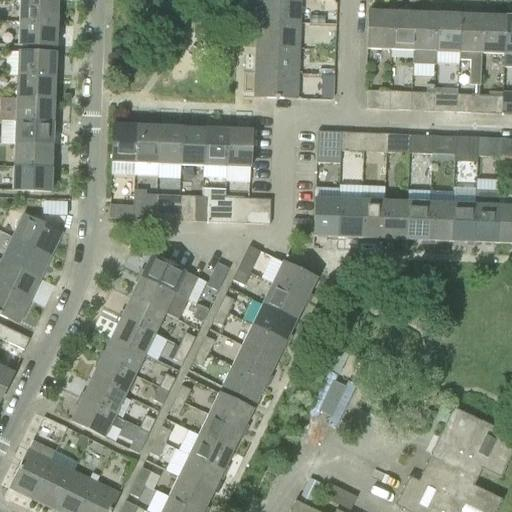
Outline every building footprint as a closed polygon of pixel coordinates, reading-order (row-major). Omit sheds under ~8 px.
[(57,25),(58,2),(20,0),(19,23),(57,25)] [(300,25),(300,0),(257,0),(257,23),(300,25)] [(391,13),(368,13),(367,51),(390,52),(391,13)] [(413,52),(415,14),(391,13),(390,52),(413,52)] [(437,15),(415,14),(413,52),(413,66),(436,67),(436,53),(437,15)] [(459,54),(460,16),(437,15),(436,53),(459,54)] [(458,61),(471,62),(470,87),(480,87),(481,68),(481,55),(483,17),(460,16),(459,54),(458,61)] [(506,18),(483,17),(481,55),(503,56),(504,56),(506,18)] [(511,18),(506,18),(504,56),(503,56),(503,69),(511,69),(511,18)] [(18,47),(56,48),(57,25),(19,23),(18,47)] [(256,48),(299,50),(300,25),(257,23),(256,48)] [(255,74),(298,75),(299,50),(256,48),(255,74)] [(55,79),(56,55),(18,54),(18,78),(55,79)] [(254,99),(297,101),(298,75),(255,74),(254,99)] [(54,102),(55,79),(18,78),(17,100),(54,102)] [(334,91),(321,91),(320,100),(333,101),(334,91)] [(388,93),(365,92),(364,111),(387,112),(388,93)] [(411,94),(388,93),(387,112),(411,113),(411,94)] [(434,95),(411,94),(411,113),(433,114),(434,95)] [(511,94),(503,94),(502,97),(502,116),(511,116),(511,94)] [(457,95),(434,95),(433,114),(456,114),(457,95)] [(480,96),(457,95),(456,114),(479,115),(480,96)] [(502,97),(480,96),(479,115),(502,116),(502,97)] [(53,125),(54,102),(17,100),(0,100),(0,103),(0,122),(16,123),(53,125)] [(53,147),(53,125),(16,123),(15,145),(53,147)] [(134,165),(136,127),(113,126),(111,178),(134,179),(134,165)] [(159,128),(136,127),(134,165),(158,166),(159,128)] [(180,167),(182,129),(159,128),(158,166),(180,167)] [(205,130),(182,129),(180,167),(203,168),(205,130)] [(205,130),(203,168),(203,182),(226,183),(227,131),(205,130)] [(250,170),(251,132),(227,131),(226,183),(226,185),(249,185),(250,170)] [(317,133),(316,164),(339,165),(340,152),(341,134),(317,133)] [(340,152),(364,153),(364,135),(341,134),(340,152)] [(387,136),(364,135),(364,153),(386,154),(387,136)] [(387,136),(386,154),(409,154),(409,137),(387,136)] [(433,138),(409,137),(409,154),(423,155),(422,169),(431,169),(432,163),(433,138)] [(456,138),(433,138),(432,163),(455,164),(455,163),(456,138)] [(477,157),(478,139),(456,138),(455,163),(477,164),(477,157)] [(478,139),(477,157),(500,158),(501,140),(478,139)] [(511,166),(511,140),(501,140),(500,158),(500,165),(511,166)] [(52,170),(53,147),(15,145),(14,168),(52,170)] [(14,168),(13,192),(51,194),(52,170),(14,168)] [(474,244),(497,245),(499,195),(499,181),(477,180),(476,192),(474,244)] [(339,187),(338,190),(337,239),(360,240),(362,188),(339,187)] [(360,240),(383,241),(384,203),(385,189),(362,188),(360,240)] [(208,199),(207,224),(219,224),(220,199),(226,199),(226,191),(203,190),(203,199),(208,199)] [(315,190),(313,238),(337,239),(338,190),(315,190)] [(453,205),(451,243),(474,244),(476,192),(453,191),(453,205)] [(511,195),(499,195),(497,245),(511,245),(511,195)] [(132,221),(133,221),(158,222),(159,197),(146,196),(146,201),(134,200),(134,208),(133,207),(132,221)] [(158,222),(170,222),(171,197),(159,197),(158,222)] [(182,223),(183,198),(171,197),(170,222),(182,223)] [(195,223),(195,198),(183,198),(182,223),(195,223)] [(203,199),(195,198),(195,223),(207,224),(208,199),(203,199)] [(233,200),(226,199),(220,199),(219,224),(232,225),(233,200)] [(233,200),(232,225),(245,226),(245,213),(245,200),(233,200)] [(271,201),(251,200),(245,200),(245,213),(270,214),(271,201)] [(407,204),(384,203),(383,241),(405,242),(407,204)] [(430,205),(407,204),(405,242),(429,243),(430,205)] [(453,205),(430,205),(429,243),(451,243),(453,205)] [(110,206),(110,208),(109,220),(132,221),(133,207),(110,206)] [(270,227),(270,214),(245,213),(245,226),(270,227)] [(62,234),(24,215),(12,239),(51,257),(62,234)] [(12,239),(2,262),(40,280),(51,257),(12,239)] [(237,271),(249,276),(260,253),(248,248),(237,271)] [(151,257),(141,278),(140,278),(175,295),(185,274),(151,257)] [(2,262),(0,264),(0,288),(29,303),(40,280),(2,262)] [(272,285),(306,302),(316,281),(282,264),(272,285)] [(218,293),(228,271),(229,270),(217,265),(206,288),(218,293)] [(244,287),(249,276),(237,271),(232,282),(244,287)] [(165,316),(165,315),(178,322),(187,301),(175,295),(140,278),(130,299),(165,316)] [(262,306),(296,322),(306,302),(272,285),(262,306)] [(0,288),(0,317),(19,326),(29,303),(0,288)] [(225,297),(218,310),(228,315),(234,302),(225,297)] [(130,299),(121,319),(120,320),(155,337),(165,316),(130,299)] [(202,324),(209,311),(199,306),(192,320),(202,324)] [(252,327),(286,343),(296,322),(262,306),(252,327)] [(218,310),(212,322),(222,327),(228,315),(218,310)] [(111,340),(145,357),(155,337),(120,320),(111,340)] [(242,347),(276,363),(286,343),(252,327),(242,347)] [(30,340),(7,329),(1,341),(24,352),(30,340)] [(188,353),(195,339),(186,335),(179,349),(188,353)] [(215,343),(205,338),(198,351),(209,356),(215,343)] [(111,340),(101,360),(101,361),(135,378),(145,357),(111,340)] [(232,368),(266,384),(276,363),(242,347),(232,368)] [(182,365),(188,353),(179,349),(173,361),(182,365)] [(202,369),(209,356),(198,351),(192,364),(202,369)] [(135,378),(101,361),(91,381),(125,398),(135,378)] [(0,401),(13,374),(0,367),(0,401)] [(222,388),(256,405),(266,384),(232,368),(222,388)] [(169,394),(175,381),(166,376),(160,390),(169,394)] [(338,425),(353,390),(328,378),(312,413),(338,425)] [(91,381),(81,401),(81,402),(115,419),(116,418),(125,398),(91,381)] [(181,387),(175,400),(184,405),(191,392),(181,387)] [(153,402),(163,406),(169,394),(160,390),(153,402)] [(208,416),(243,433),(253,412),(218,395),(208,416)] [(175,400),(169,412),(178,417),(184,405),(175,400)] [(105,440),(106,439),(112,426),(122,431),(126,423),(116,418),(115,419),(81,402),(71,423),(105,440)] [(423,431),(431,413),(419,407),(410,425),(423,431)] [(496,511),(502,501),(474,487),(482,470),(500,479),(511,454),(511,437),(453,409),(418,482),(409,478),(395,508),(404,511),(337,511),(336,511),(335,511),(315,511),(295,502),(290,511),(496,511)] [(198,437),(232,454),(243,433),(208,416),(198,437)] [(145,417),(139,430),(149,435),(155,422),(145,417)] [(161,428),(154,442),(164,446),(171,433),(161,428)] [(149,435),(139,430),(128,451),(139,456),(149,435)] [(87,445),(89,441),(80,437),(78,441),(76,446),(85,449),(87,445)] [(188,458),(223,474),(232,454),(198,437),(188,458)] [(32,442),(9,490),(32,501),(55,454),(32,442)] [(154,442),(148,454),(159,459),(164,446),(154,442)] [(32,501),(54,511),(73,473),(78,464),(55,454),(32,501)] [(178,478),(213,495),(223,474),(188,458),(178,478)] [(135,482),(145,487),(152,474),(141,469),(135,482)] [(83,511),(96,485),(73,473),(54,511),(83,511)] [(121,477),(117,485),(121,487),(125,480),(121,477)] [(168,499),(195,511),(204,511),(213,495),(178,478),(168,499)] [(310,481),(305,495),(350,511),(355,497),(310,481)] [(139,500),(145,487),(135,482),(128,495),(139,500)] [(83,511),(111,511),(119,496),(96,485),(83,511)] [(195,511),(168,499),(161,511),(195,511)] [(120,511),(135,511),(137,508),(125,503),(120,511)]
